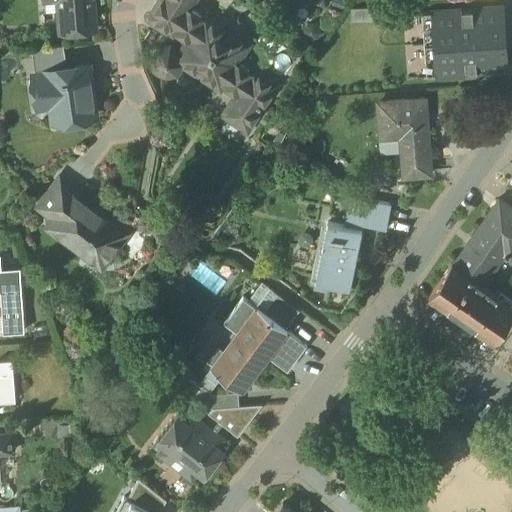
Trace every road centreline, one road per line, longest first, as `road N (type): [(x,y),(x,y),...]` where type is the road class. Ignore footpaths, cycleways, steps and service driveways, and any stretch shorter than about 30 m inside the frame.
road 1 (residential): [(511,102),(378,297)]
road 2 (residential): [(378,297),(511,388)]
road 3 (residential): [(378,297),(283,426)]
road 4 (residential): [(374,511),(283,426)]
